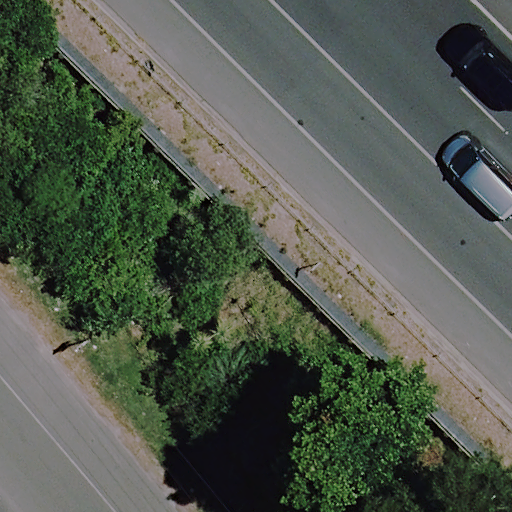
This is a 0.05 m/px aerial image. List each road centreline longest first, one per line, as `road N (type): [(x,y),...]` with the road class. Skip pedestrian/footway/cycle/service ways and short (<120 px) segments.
road 1 (motorway): [(511,294),(214,0)]
road 2 (motorway): [(511,134),(375,0)]
